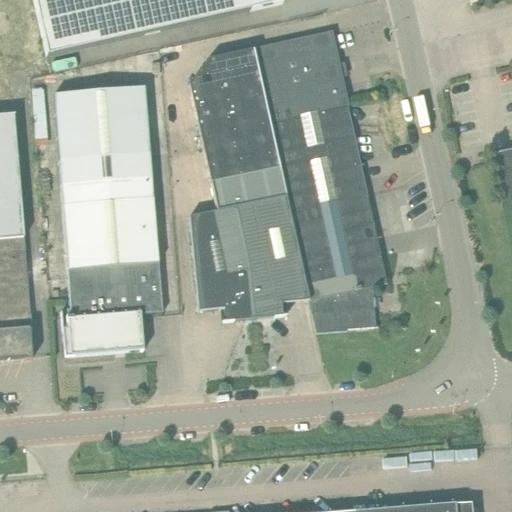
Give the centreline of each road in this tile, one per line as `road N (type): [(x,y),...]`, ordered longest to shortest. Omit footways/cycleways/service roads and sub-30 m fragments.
road 1 (unclassified): [(0,434),(410,401),(463,376)]
road 2 (unclassified): [(463,376),(468,311),(399,0)]
